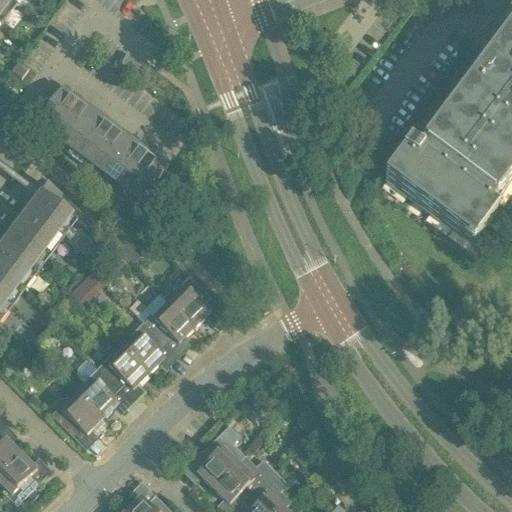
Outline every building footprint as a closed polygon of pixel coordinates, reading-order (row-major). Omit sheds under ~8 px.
[(0,0),(0,24),(18,0),(0,0)] [(511,9),(497,30),(511,40),(511,42),(510,45),(506,43),(420,157),(411,150),(388,181),(476,248),(500,216),(491,209),(511,180),(511,9)] [(21,82),(28,73),(19,66),(12,75),(21,82)] [(52,143),(80,106),(62,92),(34,130),(52,143)] [(69,156),(97,119),(80,106),(52,143),(69,156)] [(86,169),(114,132),(97,119),(69,156),(86,169)] [(104,182),(132,145),(114,132),(86,169),(104,182)] [(121,195),(149,158),(132,145),(104,182),(121,195)] [(149,158),(121,195),(139,209),(167,171),(149,158)] [(42,185),(36,194),(41,198),(42,197),(56,208),(62,200),(42,185)] [(0,320),(8,310),(74,221),(56,208),(42,197),(41,198),(0,253),(0,320)] [(62,200),(56,208),(74,221),(88,232),(94,224),(62,200)] [(124,261),(134,251),(124,240),(114,250),(124,261)] [(114,254),(106,262),(122,278),(130,270),(114,254)] [(170,306),(194,331),(218,307),(190,279),(176,293),(179,297),(170,306)] [(70,296),(77,303),(85,295),(78,288),(70,296)] [(169,307),(159,297),(137,320),(143,326),(164,348),(171,341),(178,348),(194,331),(170,306),(169,307)] [(157,355),(164,348),(143,326),(129,340),(132,343),(123,353),(148,378),(164,362),(157,355)] [(132,394),(148,378),(123,353),(113,362),(111,359),(97,372),(119,394),(125,387),(132,394)] [(102,424),(118,407),(112,401),(119,394),(97,372),(87,362),(77,371),(76,375),(77,378),(84,386),(83,386),(86,389),(77,399),(102,424)] [(245,403),(257,415),(266,406),(254,394),(245,403)] [(86,440),(102,424),(77,399),(68,408),(65,405),(51,419),(72,441),(80,433),(86,440)] [(214,492),(247,460),(236,449),(242,442),(229,429),(193,466),(201,474),(198,476),(214,492)] [(299,452),(307,443),(298,436),(291,444),(299,452)] [(0,480),(22,458),(6,442),(0,448),(0,480)] [(293,459),(302,468),(315,454),(307,445),(293,459)] [(34,492),(38,488),(31,481),(38,474),(22,458),(0,480),(0,486),(6,492),(2,496),(16,510),(25,501),(34,492)] [(234,511),(240,511),(277,475),(265,464),(258,471),(247,460),(214,492),(234,511)] [(285,511),(293,505),(282,495),(289,488),(277,475),(240,511),(285,511)] [(39,497),(34,492),(25,501),(30,506),(39,497)] [(142,500),(129,511),(167,511),(155,500),(148,507),(142,500)]
